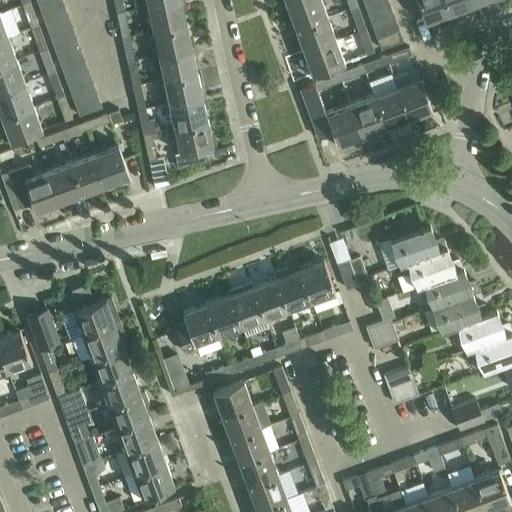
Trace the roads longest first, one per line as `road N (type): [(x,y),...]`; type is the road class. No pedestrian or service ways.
road 1 (unclassified): [(0,262),(264,201)]
road 2 (residential): [(264,201),(222,0)]
road 3 (unclassified): [(264,201),(361,180),(449,187)]
road 4 (residential): [(511,28),(488,42),(473,74),(449,187)]
